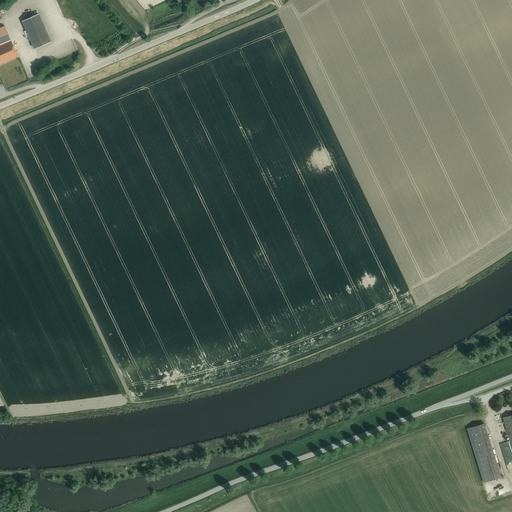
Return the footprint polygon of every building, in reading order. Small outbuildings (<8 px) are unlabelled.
[(35,48),(50,41),(38,14),(22,21),(35,48)] [(0,45),(11,41),(4,26),(0,27),(0,45)] [(0,63),(17,56),(11,41),(0,45),(0,63)] [(511,414),(503,417),(504,422),(511,448),(511,414)] [(500,477),(485,428),(484,423),(467,428),(484,482),(500,477)]
